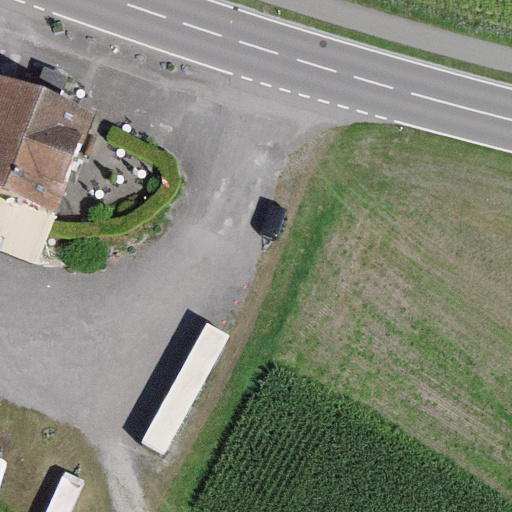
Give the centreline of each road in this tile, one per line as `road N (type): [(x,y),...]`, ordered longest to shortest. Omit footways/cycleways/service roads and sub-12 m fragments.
road 1 (track): [(137,511),(121,457),(121,372),(271,51)]
road 2 (primary): [(511,119),(116,0)]
